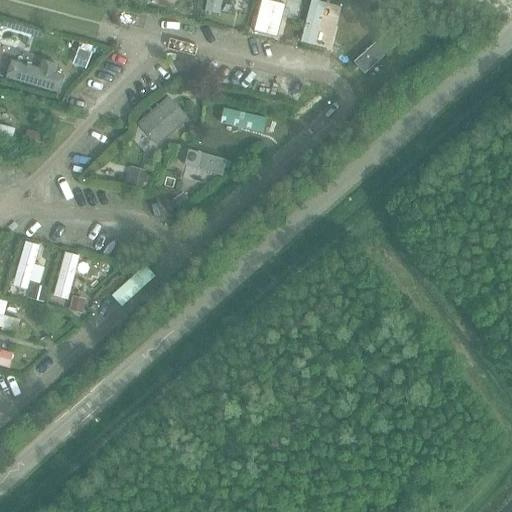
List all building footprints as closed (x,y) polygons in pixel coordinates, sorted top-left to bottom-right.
[(227,0),(213,0),(211,15),(224,17),(227,0)] [(260,0),(254,23),(266,27),(274,0),(282,2),(282,0),(260,0)] [(80,47),(74,63),(86,68),(93,51),(80,47)] [(13,60),(8,79),(62,95),(67,76),(58,73),(61,64),(44,60),(42,69),(13,60)] [(139,124),(159,148),(191,121),(171,97),(139,124)] [(213,120),(253,130),(256,116),(217,106),(213,120)] [(16,129),(0,124),(0,137),(13,141),(16,129)] [(28,130),(26,142),(42,146),(44,134),(28,130)] [(228,161),(190,150),(186,166),(224,177),(228,161)] [(131,168),(127,183),(145,187),(149,172),(131,168)] [(165,177),(163,186),(171,188),(174,179),(165,177)] [(183,191),(170,200),(176,209),(189,200),(183,191)] [(44,255),(36,249),(22,269),(37,280),(48,265),(41,260),(44,255)] [(70,301),(82,257),(66,252),(54,296),(70,301)] [(34,285),(31,299),(44,301),(47,288),(34,285)] [(73,297),(69,310),(81,313),(84,300),(73,297)] [(22,320),(0,314),(0,327),(19,333),(22,320)] [(0,366),(11,369),(15,354),(0,350),(0,366)]
